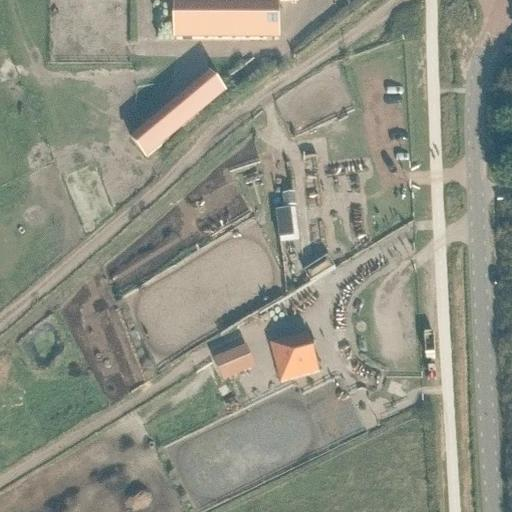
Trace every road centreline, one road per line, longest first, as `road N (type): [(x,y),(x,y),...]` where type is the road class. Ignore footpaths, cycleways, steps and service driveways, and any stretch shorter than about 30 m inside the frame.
road 1 (unknown): [(0,487),(249,333),(322,330),(334,341),(374,333),(400,278),(438,244),(477,231)]
road 2 (unknown): [(0,332),(238,122),(408,0)]
road 3 (unclassified): [(493,511),(476,194)]
road 4 (unclassified): [(476,194),(476,94),(501,0)]
